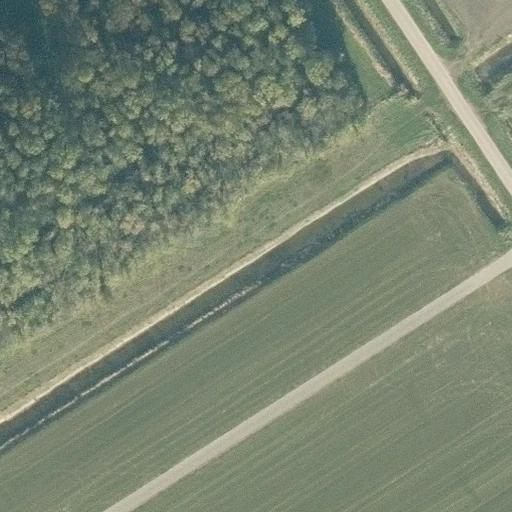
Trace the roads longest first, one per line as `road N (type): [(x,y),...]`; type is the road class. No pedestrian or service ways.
road 1 (residential): [(111,511),(511,257)]
road 2 (unclassified): [(511,183),(389,0)]
